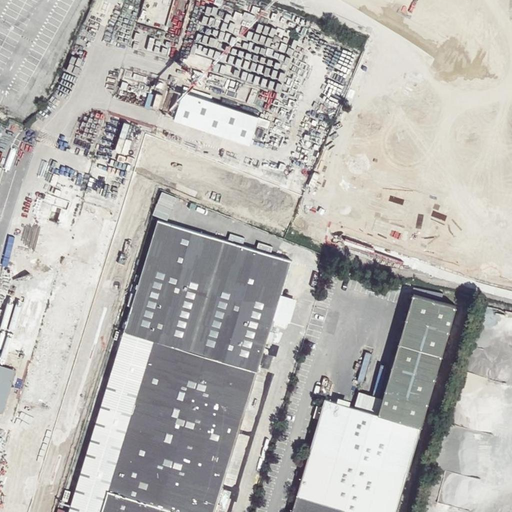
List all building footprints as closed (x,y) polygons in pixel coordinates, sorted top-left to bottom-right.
[(259,112),(185,87),(175,119),(251,143),(259,112)] [(357,112),(333,220),(435,243),(432,255),(452,260),(451,263),(461,266),(459,275),(478,279),(481,267),(511,273),(511,187),(508,208),(491,204),(504,145),(357,112)] [(29,144),(35,130),(22,124),(16,139),(29,144)] [(283,222),(298,165),(267,157),(261,180),(224,171),(220,186),(245,192),(240,211),(283,222)] [(212,511),(292,258),(160,216),(120,341),(110,377),(91,442),(69,511),(212,511)] [(338,402),(326,399),(322,408),(319,418),(293,511),(394,511),(420,426),(456,306),(413,293),(382,397),(360,392),(356,407),(351,406),(353,401),(340,398),(338,402)] [(16,370),(0,365),(0,412),(4,414),(16,370)]
